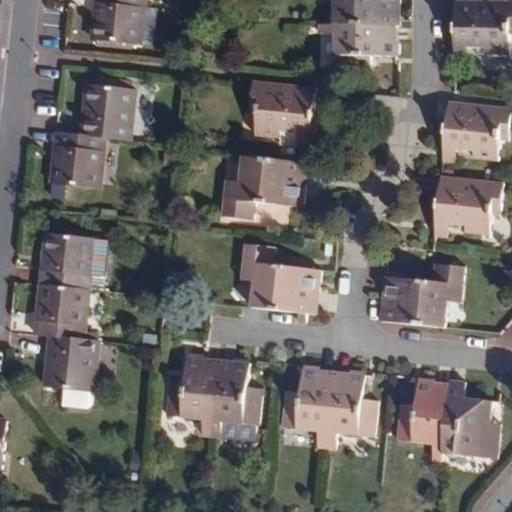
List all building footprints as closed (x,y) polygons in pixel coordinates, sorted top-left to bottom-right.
[(96,0),(92,45),(98,45),(98,51),(132,56),(132,48),(141,50),(144,12),(144,0),(96,0)] [(332,0),(332,21),(396,23),(400,23),(399,0),(332,0)] [(485,40),(485,48),(485,53),(508,55),(508,34),(511,33),(511,0),(478,0),(456,0),(455,29),(452,33),(452,43),(456,47),(467,47),(478,48),(478,40),(485,40)] [(158,14),(144,12),(141,50),(154,51),(158,14)] [(396,23),(332,21),(321,21),(321,32),(336,32),(335,67),(371,68),(371,52),(394,54),(399,52),(399,42),(396,38),(396,23)] [(467,47),(456,47),(454,60),(467,60),(467,47)] [(299,133),(313,134),(317,129),(318,121),(314,118),(317,88),(255,82),(252,113),(260,113),(258,134),(281,137),(281,131),(281,124),(289,125),(288,131),(299,133)] [(90,89),(86,139),(108,141),(133,143),(138,93),(90,89)] [(469,144),(476,145),(476,152),(476,158),(499,161),(501,139),(508,139),(511,108),(449,101),(446,132),(443,134),(442,146),(445,148),(459,150),(469,151),(469,144)] [(313,134),(299,133),(298,144),(311,146),(313,134)] [(108,141),(86,139),(58,136),(53,189),(103,195),(108,141)] [(457,162),(459,150),(445,148),(444,161),(457,162)] [(276,184),(307,187),(309,160),(244,153),(241,178),(239,196),(226,195),(225,214),(255,217),(257,199),(274,201),(276,184)] [(434,217),(438,221),(452,223),(461,224),(462,217),(470,219),(469,225),(468,231),(492,233),(495,211),(502,212),(505,181),(442,174),(439,206),(435,208),(434,217)] [(228,176),(226,195),(239,196),(241,178),(228,176)] [(306,194),(307,187),(276,184),(274,201),(290,203),(291,192),(306,194)] [(291,192),(290,203),(305,204),(306,194),(291,192)] [(438,221),(436,233),(450,235),(452,223),(438,221)] [(42,288),(92,293),(97,242),(47,237),(42,288)] [(258,263),(256,283),(254,307),(320,314),(322,288),(292,284),(294,266),(277,264),(279,248),(247,244),(245,263),(258,263)] [(258,263),(245,263),(243,281),(256,283),(258,263)] [(436,281),(417,279),(416,296),(387,293),(385,321),(450,327),(452,302),(453,285),(467,286),(469,267),(437,263),(436,281)] [(309,268),(294,266),(292,284),(322,288),(323,280),(308,278),(309,268)] [(308,278),(323,280),(324,270),(309,268),(308,278)] [(403,288),(404,277),(388,276),(388,286),(403,288)] [(403,288),(388,286),(387,293),(416,296),(417,279),(404,277),(403,288)] [(452,302),(465,303),(467,286),(453,285),(452,302)] [(92,293),(42,288),(37,338),(52,339),(87,343),(92,293)] [(101,344),(87,343),(52,339),(48,391),(96,397),(101,344)] [(213,435),(221,360),(206,358),(202,353),(193,353),(188,357),(186,380),(173,378),(169,415),(204,418),(202,435),(213,435)] [(236,362),(221,360),(213,435),(254,440),(255,423),(259,424),(263,388),(249,386),(252,363),(248,359),(241,359),(236,362)] [(329,448),(336,372),(322,370),(319,366),(309,365),(305,370),(303,392),(288,390),(285,426),(320,430),(319,447),(329,448)] [(336,372),(329,448),(339,448),(340,432),(376,436),(379,399),(366,398),(368,376),(365,371),(356,370),(352,374),(336,372)] [(444,459),(445,452),(451,383),(436,381),(434,377),(426,376),(420,381),(418,403),(404,402),(400,438),(436,442),(434,458),(444,459)] [(452,379),(451,383),(445,452),(499,458),(502,433),(492,431),(493,423),(495,401),(466,399),(467,381),(452,379)] [(502,424),(493,423),(492,431),(502,433),(502,424)] [(0,424),(0,475),(5,476),(10,425),(0,424)]
